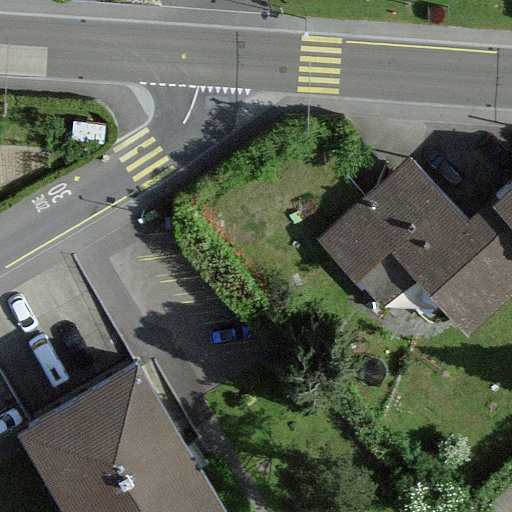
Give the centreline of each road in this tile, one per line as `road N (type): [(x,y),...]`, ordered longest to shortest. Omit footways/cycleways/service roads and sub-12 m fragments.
road 1 (tertiary): [(198,58),(511,80)]
road 2 (residential): [(198,58),(194,105),(173,137),(0,245)]
road 3 (tertiary): [(0,46),(198,58)]
